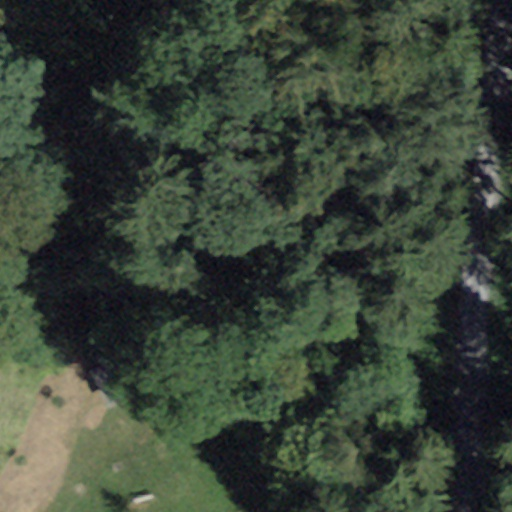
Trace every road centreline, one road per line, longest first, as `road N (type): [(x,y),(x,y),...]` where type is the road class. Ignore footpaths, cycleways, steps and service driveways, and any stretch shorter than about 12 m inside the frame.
road 1 (track): [(497,0),(481,320)]
road 2 (track): [(469,511),(481,320)]
